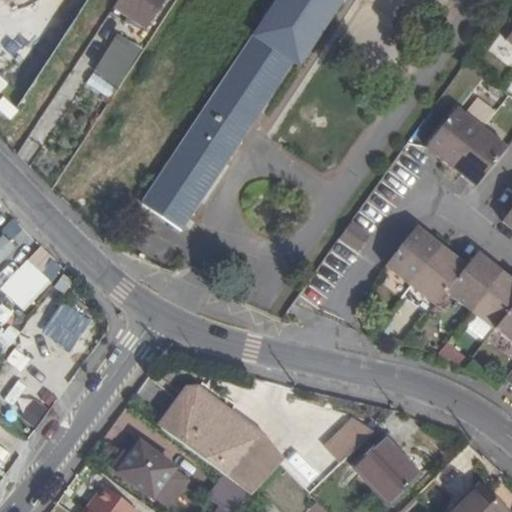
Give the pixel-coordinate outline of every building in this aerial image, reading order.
[(0,0),(0,10),(18,8),(34,1),(35,0),(0,0)] [(167,0),(122,0),(113,14),(145,35),(167,0)] [(289,66),(296,69),(326,25),(289,0),(282,0),(141,211),(175,233),(289,66)] [(289,0),(326,25),(343,0),(289,0)] [(376,0),(372,22),(400,29),(406,0),(376,0)] [(112,33),(84,87),(113,102),(141,48),(112,33)] [(485,130),(459,110),(430,149),(440,157),(455,169),(485,130)] [(510,150),(485,130),(455,169),(468,180),(480,189),(510,150)] [(374,236),(356,222),(344,239),(362,252),(374,236)] [(431,238),(418,228),(388,269),(412,288),(443,248),(431,238)] [(458,259),(443,248),(412,288),(438,308),(450,293),(470,268),(458,259)] [(480,256),(470,268),(450,293),(476,312),(505,275),(480,256)] [(511,313),(511,279),(505,275),(476,312),(499,330),(511,313)] [(56,323),(84,341),(94,325),(67,305),(56,323)] [(511,313),(499,330),(511,340),(511,313)] [(77,352),(84,341),(56,323),(49,333),(77,352)] [(0,351),(13,338),(0,325),(0,351)] [(259,440),(196,393),(186,395),(160,429),(192,453),(207,464),(228,479),(229,480),(259,440)] [(347,458),(373,434),(358,417),(332,442),(347,458)] [(389,441),(357,470),(389,503),(420,474),(389,441)] [(149,495),(155,499),(175,470),(140,445),(131,459),(124,453),(113,469),(149,495)] [(228,479),(207,464),(196,478),(218,493),(228,479)] [(504,511),(480,486),(453,511),(504,511)] [(85,511),(137,511),(103,487),(85,511)] [(190,505),(196,498),(191,494),(185,501),(190,505)]
